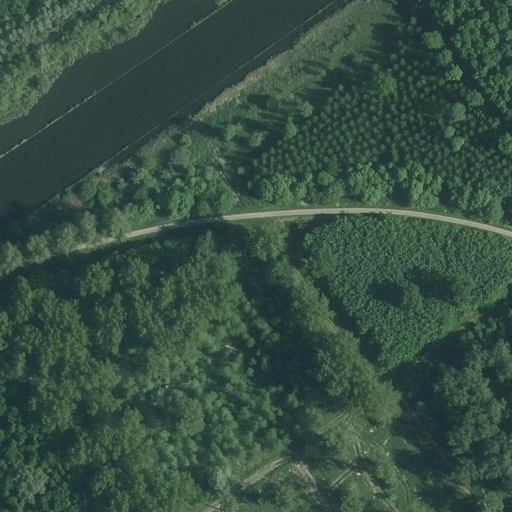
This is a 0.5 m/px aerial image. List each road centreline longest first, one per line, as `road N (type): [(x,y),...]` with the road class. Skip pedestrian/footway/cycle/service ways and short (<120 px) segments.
road 1 (track): [(511,291),(203,511)]
road 2 (track): [(265,216),(283,257),(465,511)]
